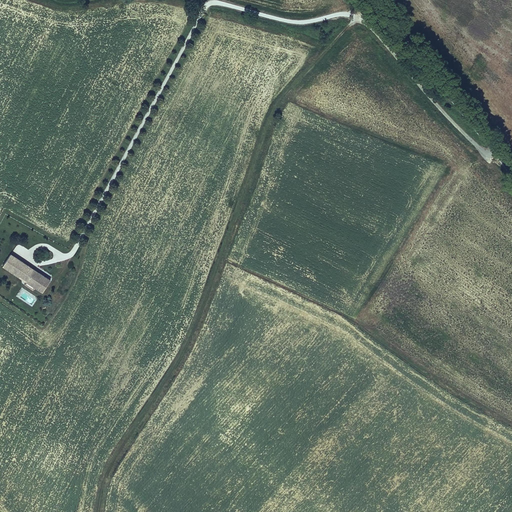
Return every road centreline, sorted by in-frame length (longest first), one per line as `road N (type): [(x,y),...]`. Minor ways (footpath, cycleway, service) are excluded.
road 1 (track): [(98,511),(106,471),(187,347),(273,107),(357,15)]
road 2 (track): [(219,262),(353,323),(511,428)]
road 3 (primary): [(511,167),(376,0)]
